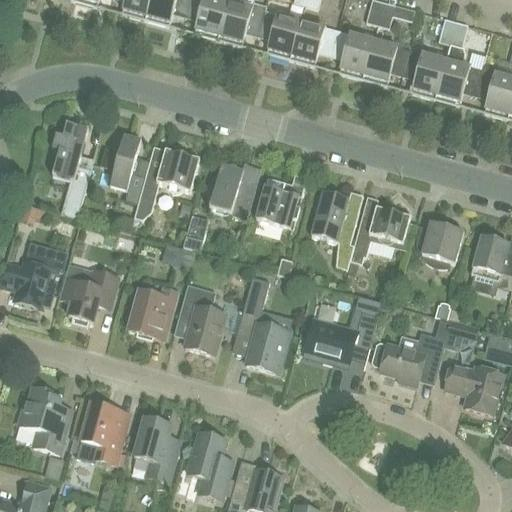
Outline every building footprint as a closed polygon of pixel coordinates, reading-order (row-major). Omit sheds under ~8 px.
[(102,0),(112,3),(113,0),(74,0),(73,5),(97,12),(99,0),(102,0)] [(145,25),(152,0),(113,0),(112,3),(125,6),(122,18),(145,25)] [(152,0),(145,25),(169,31),(172,19),(185,23),(191,0),(152,0)] [(218,45),(230,0),(191,0),(185,23),(197,26),(194,38),(218,45)] [(230,0),(218,45),(242,51),(245,39),(258,42),(266,11),(253,7),(254,0),(230,0)] [(305,11),(308,0),(295,0),(293,8),(305,11)] [(308,0),(305,11),(318,14),(321,0),(308,0)] [(377,31),(384,7),(372,4),(366,27),(377,31)] [(393,22),(396,10),(384,7),(377,31),(389,34),(393,22)] [(290,65),(301,25),(265,15),(267,11),(266,11),(258,42),(270,46),(267,58),(290,65)] [(450,50),(456,27),(445,24),(438,47),(450,50)] [(330,62),(337,35),(301,25),(290,65),(314,71),(317,58),(330,62)] [(464,54),(462,54),(468,30),(456,27),(450,50),(446,65),(435,104),(459,111),(462,98),(475,102),(483,70),(482,75),(460,69),(462,67),(464,64),(465,60),(465,57),(464,54)] [(363,84),(373,45),(337,35),(330,62),(343,65),(339,78),(363,84)] [(402,82),(410,55),(373,45),(363,84),(386,91),(390,78),(402,82)] [(435,104),(446,65),(410,55),(402,82),(415,85),(412,98),(435,104)] [(508,124),(511,108),(511,82),(496,79),(497,74),(483,70),(475,102),(487,105),(484,118),(508,124)] [(63,140),(56,138),(52,153),(60,155),(52,181),(71,185),(67,197),(61,219),(77,224),(88,183),(94,164),(82,160),(89,134),(67,128),(63,140)] [(120,157),(105,153),(100,171),(115,175),(111,189),(128,194),(132,180),(137,181),(142,163),(136,162),(140,148),(123,143),(120,157)] [(153,203),(156,193),(158,188),(165,190),(167,193),(169,196),(172,197),(176,197),(179,197),(182,195),(191,197),(200,164),(191,162),(184,155),(184,154),(183,154),(182,159),(165,155),(164,159),(153,156),(134,223),(142,225),(152,217),(155,203),(153,203)] [(222,170),(218,184),(212,183),(208,197),(214,199),(210,215),(247,225),(256,194),(239,190),(243,176),(222,170)] [(293,235),(302,202),(305,193),(292,190),(291,193),(284,191),(285,188),(268,183),(256,225),(293,235)] [(323,198),(323,199),(317,198),(313,213),(319,214),(311,241),(337,248),(337,247),(338,248),(336,272),(347,275),(350,266),(354,251),(350,250),(358,219),(346,215),(349,205),(323,198)] [(182,220),(189,222),(192,210),(187,209),(182,207),(179,219),(182,220)] [(20,220),(33,224),(36,213),(23,209),(20,220)] [(362,269),(370,240),(378,242),(379,245),(381,247),(385,249),(388,249),(391,248),(394,247),(403,249),(410,222),(402,220),(395,213),(395,212),(394,212),(393,217),(376,213),(372,226),(361,223),(354,251),(350,266),(359,268),(362,269)] [(134,223),(124,220),(120,236),(130,239),(134,223)] [(192,221),(183,252),(200,257),(209,225),(192,221)] [(442,226),(441,230),(431,227),(422,260),(454,269),(463,236),(453,234),(454,230),(442,226)] [(511,280),(511,261),(506,260),(509,249),(481,241),(471,279),(499,287),(501,278),(511,280)] [(30,248),(25,267),(23,273),(7,268),(1,292),(17,296),(14,306),(40,313),(45,297),(49,297),(51,295),(52,291),(51,288),(48,286),(51,274),(63,277),(68,258),(30,248)] [(194,256),(184,253),(180,267),(181,271),(189,274),(194,258),(194,256)] [(293,266),(281,263),(277,279),(289,282),(293,266)] [(355,282),(359,268),(350,266),(347,275),(346,279),(355,282)] [(68,321),(73,322),(71,328),(87,332),(89,327),(93,328),(100,304),(113,308),(118,289),(119,283),(94,276),(94,277),(90,291),(65,284),(64,289),(60,304),(72,307),(68,321)] [(246,306),(244,312),(237,338),(253,342),(246,370),(279,379),(290,338),(258,329),(263,311),(270,287),(252,282),(246,306)] [(188,290),(180,319),(193,323),(185,353),(214,361),(225,320),(211,316),(216,298),(188,290)] [(162,301),(140,295),(128,336),(146,341),(146,342),(151,344),(152,342),(164,346),(178,297),(164,293),(162,301)] [(314,325),(305,357),(308,358),(307,362),(322,367),(323,362),(348,369),(350,363),(354,348),(370,352),(378,321),(382,307),(358,301),(354,315),(362,317),(356,336),(349,334),(314,325)] [(435,322),(440,323),(447,325),(451,313),(438,310),(435,322)] [(463,316),(451,313),(447,325),(451,326),(459,328),(463,316)] [(451,326),(447,325),(440,323),(435,342),(421,338),(419,347),(402,342),(399,353),(387,350),(379,377),(418,388),(423,370),(438,375),(444,352),(448,337),(451,326)] [(498,336),(501,327),(488,324),(487,325),(486,333),(494,335),(498,336)] [(448,337),(444,352),(455,355),(462,351),(464,345),(470,347),(475,345),(478,334),(462,329),(451,326),(448,337)] [(484,363),(511,370),(511,344),(490,338),(484,363)] [(468,401),(465,413),(492,420),(503,380),(476,372),(475,376),(451,370),(444,394),(468,401)] [(71,415),(59,411),(62,401),(33,393),(27,413),(24,412),(19,430),(38,435),(33,452),(59,459),(71,415)] [(130,419),(117,416),(91,409),(81,446),(97,450),(94,463),(116,469),(130,419)] [(511,415),(510,418),(511,418),(511,434),(503,447),(511,454),(511,415)] [(180,445),(168,442),(171,431),(145,423),(134,462),(150,466),(146,481),(169,487),(180,445)] [(233,466),(221,463),(226,445),(199,438),(188,479),(203,483),(199,499),(222,505),(233,466)] [(275,511),(283,482),(268,478),(269,474),(255,470),(250,487),(236,484),(228,511),(275,511)] [(6,506),(4,511),(44,511),(50,493),(27,487),(20,510),(6,506)]
